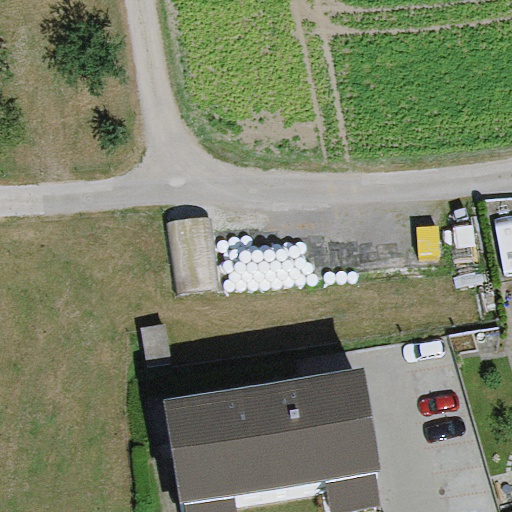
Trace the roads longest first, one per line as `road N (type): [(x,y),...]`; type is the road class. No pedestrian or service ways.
road 1 (track): [(511,170),(405,190),(0,207)]
road 2 (track): [(152,201),(117,0)]
